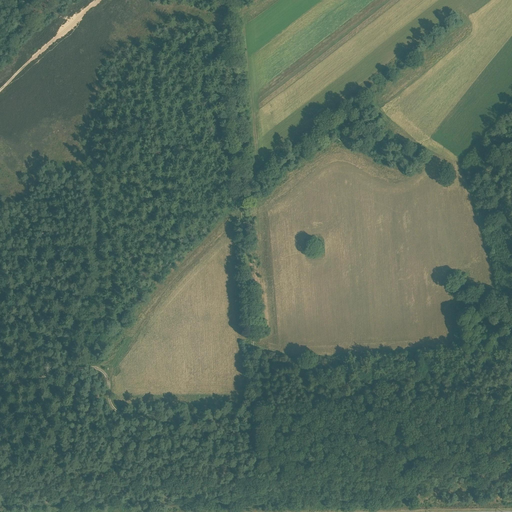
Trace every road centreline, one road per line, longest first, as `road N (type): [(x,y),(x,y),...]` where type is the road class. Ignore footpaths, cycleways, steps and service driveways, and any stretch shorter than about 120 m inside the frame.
road 1 (track): [(0,386),(95,368),(110,380),(118,406),(155,425),(225,424),(258,404),(225,0)]
road 2 (track): [(255,353),(511,349)]
road 3 (track): [(96,0),(0,89)]
